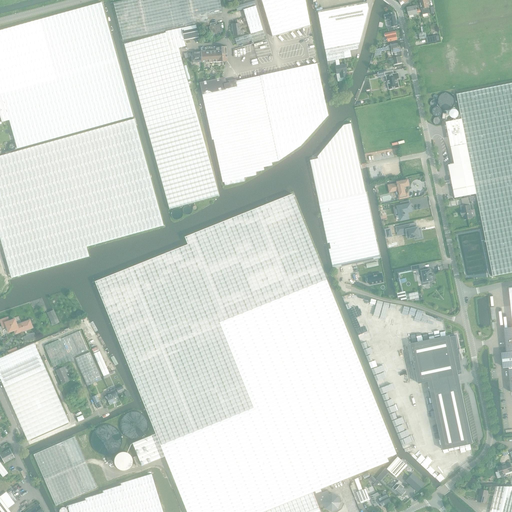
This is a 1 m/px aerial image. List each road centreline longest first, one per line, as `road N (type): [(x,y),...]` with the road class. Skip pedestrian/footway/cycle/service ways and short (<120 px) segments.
road 1 (unclassified): [(448,483),(488,440),(465,320)]
road 2 (unclassified): [(429,152),(401,15),(388,0)]
road 3 (unclassified): [(465,320),(341,287)]
road 4 (unclassified): [(45,511),(15,453),(0,392)]
road 5 (residential): [(429,152),(423,158),(444,258),(453,262)]
